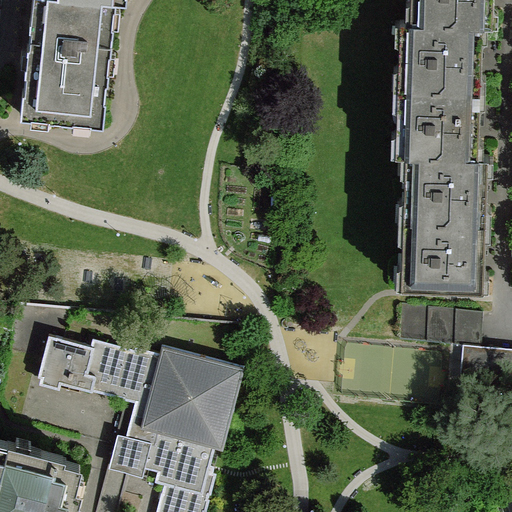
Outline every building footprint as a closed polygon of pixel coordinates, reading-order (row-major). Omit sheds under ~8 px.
[(34,75),(30,122),(104,128),(115,6),(131,7),(131,0),(54,0),(55,3),(42,1),(34,75)] [(416,287),(486,290),(490,168),(480,167),(484,35),(498,36),(497,0),(434,0),(433,32),(415,32),(410,163),(420,163),(416,287)] [(511,391),(511,349),(485,346),(485,311),(407,305),(405,335),(469,346),(467,389),(511,391)] [(205,511),(215,473),(202,470),(203,465),(210,466),(215,445),(223,447),(244,366),(164,345),(162,353),(137,346),(136,350),(95,339),(93,345),(50,334),(40,374),(138,400),(135,413),(144,415),(142,426),(159,430),(154,452),(164,454),(159,473),(157,479),(166,482),(158,511),(205,511)] [(144,415),(135,413),(128,439),(121,437),(112,471),(145,480),(148,470),(159,473),(164,454),(154,452),(159,430),(142,426),(144,415)] [(0,472),(9,440),(0,437),(0,472)] [(63,454),(9,440),(0,472),(0,511),(73,511),(75,507),(73,506),(78,488),(74,487),(80,463),(62,459),(63,454)]
